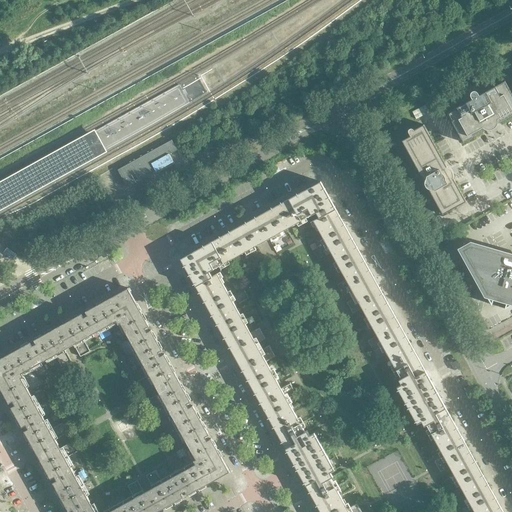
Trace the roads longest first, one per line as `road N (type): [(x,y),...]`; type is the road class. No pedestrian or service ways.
road 1 (residential): [(511,494),(324,163)]
road 2 (residential): [(479,374),(337,111)]
road 3 (residential): [(131,262),(260,490)]
road 4 (residential): [(284,477),(157,248)]
road 5 (tertiary): [(130,227),(337,111)]
road 6 (tertiary): [(337,111),(511,13)]
road 7 (residential): [(157,248),(324,163)]
road 8 (tertiary): [(0,299),(130,227)]
